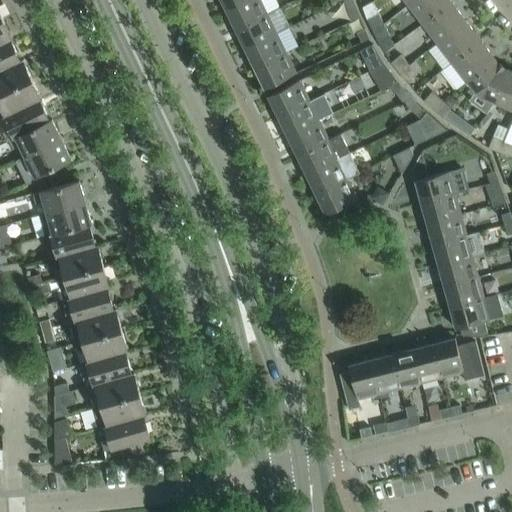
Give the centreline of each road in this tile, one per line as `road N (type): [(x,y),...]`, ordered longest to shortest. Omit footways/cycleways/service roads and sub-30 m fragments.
road 1 (residential): [(55,0),(188,297),(236,482)]
road 2 (residential): [(279,382),(281,333),(261,266),(145,0)]
road 3 (secondary): [(240,302),(107,0)]
road 4 (residential): [(236,482),(0,510)]
road 5 (secondary): [(240,302),(262,476)]
